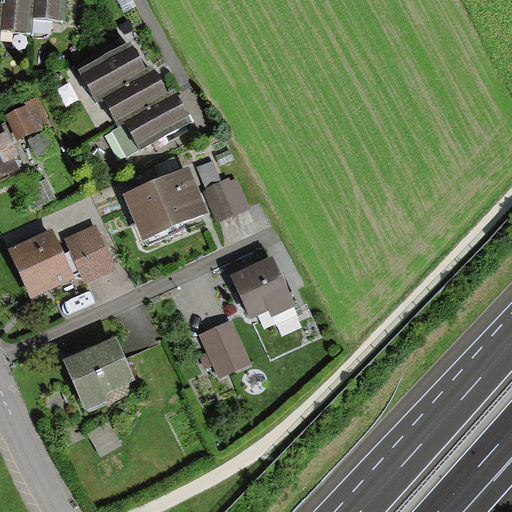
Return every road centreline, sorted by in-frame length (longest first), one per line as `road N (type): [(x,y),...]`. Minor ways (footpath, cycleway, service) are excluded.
road 1 (track): [(511,196),(264,446),(146,511)]
road 2 (motorway): [(511,341),(360,511)]
road 3 (residential): [(0,388),(62,511)]
